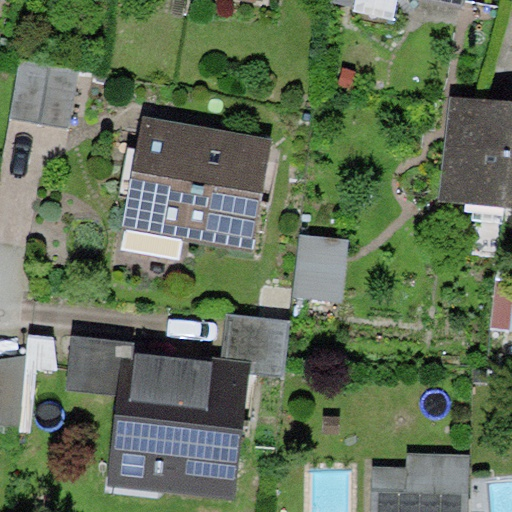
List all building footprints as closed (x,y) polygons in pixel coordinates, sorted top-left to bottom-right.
[(77,71),(17,66),(13,121),(73,126),(77,71)] [(511,104),(453,100),(446,202),(503,207),(511,104)] [(511,104),(503,207),(511,207),(511,104)] [(207,128),(145,123),(136,256),(184,260),(186,241),(256,247),(263,152),(206,148),(207,128)] [(290,322),(232,318),(229,361),(287,365),(290,322)] [(0,355),(0,421),(24,422),(25,356),(0,355)] [(242,367),(125,358),(116,481),(161,484),(163,451),(235,456),(242,367)] [(374,500),(374,511),(464,511),(465,499),(374,500)]
